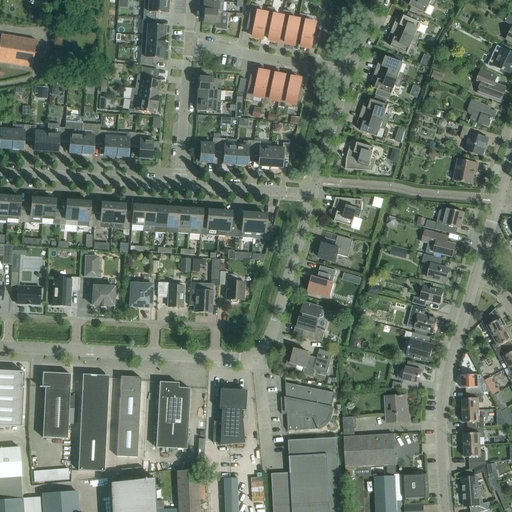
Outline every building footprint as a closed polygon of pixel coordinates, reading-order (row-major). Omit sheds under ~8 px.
[(221,12),(222,2),(204,0),(203,11),(221,12)] [(437,1),(435,0),(410,0),(411,1),(409,6),(425,14),(429,5),(434,7),(437,1)] [(167,13),(167,9),(169,9),(169,2),(144,1),(143,18),(155,19),(155,13),(167,13)] [(262,33),(266,14),(265,14),(257,12),(258,5),(251,4),(246,29),(252,31),(251,36),(261,38),(262,33)] [(282,17),(281,17),(273,15),(274,9),(267,7),(265,14),(266,14),(262,33),(268,34),(267,39),(277,41),(278,36),(282,17)] [(5,20),(21,22),(23,10),(7,8),(5,20)] [(298,20),(289,18),(290,12),(283,10),(281,17),(282,17),(278,36),(284,37),(283,42),(294,44),(295,39),(294,39),(298,20)] [(227,13),(221,12),(203,11),(202,22),(214,23),(214,28),(226,30),(227,13)] [(299,14),(298,20),(294,39),(295,39),(301,40),(300,45),(310,47),(311,38),(312,38),(314,38),(316,37),(317,36),(318,35),(318,31),(318,29),(317,29),(316,28),(316,27),(315,27),(314,26),(314,23),(305,22),(306,15),(299,14)] [(396,19),(392,29),(418,40),(421,34),(416,32),(420,23),(404,16),(401,21),(396,19)] [(164,37),(165,26),(155,25),(155,19),(143,18),(141,36),(165,37),(164,37)] [(418,40),(392,29),(387,39),(393,42),(390,47),(407,54),(411,45),(415,47),(418,40)] [(474,31),(471,36),(478,39),(481,35),(474,31)] [(0,62),(32,68),(36,41),(0,35),(0,37),(0,62)] [(164,48),(165,37),(141,36),(141,47),(164,48)] [(500,47),(497,46),(491,56),(497,59),(494,66),(511,75),(511,71),(511,53),(507,51),(500,47)] [(163,59),(163,49),(164,49),(164,48),(141,47),(140,64),(152,66),(153,59),(163,59)] [(379,61),(375,71),(402,81),(404,74),(399,73),(403,64),(386,57),(384,62),(379,61)] [(160,81),(155,80),(156,70),(142,67),(141,75),(140,75),(139,75),(138,75),(137,76),(137,77),(135,88),(138,89),(157,92),(157,91),(158,91),(160,81)] [(263,97),(266,78),(268,73),(257,71),(256,76),(250,75),(245,100),(252,102),(253,95),(262,97),(263,97)] [(402,81),(375,71),(371,81),(376,83),(374,89),(377,90),(391,95),(395,86),(399,88),(402,81)] [(482,81),(477,93),(500,102),(506,88),(494,84),(496,78),(497,78),(497,77),(481,71),(477,79),(482,81)] [(279,100),(283,82),(284,76),(274,74),(272,79),(266,78),(263,97),(262,97),(261,103),(268,105),(269,98),(278,100),(279,100)] [(199,78),(198,89),(215,90),(216,79),(199,78)] [(289,83),(283,82),(279,100),(278,100),(277,107),(284,108),(285,102),(295,104),(295,101),(296,101),(298,101),(298,100),(300,100),(300,99),(301,98),(302,98),(302,94),(302,93),(302,92),(301,91),(300,90),(298,89),(300,80),(290,78),(289,83)] [(243,92),(246,80),(240,79),(237,92),(243,92)] [(158,97),(157,96),(158,92),(157,92),(138,89),(132,88),(130,99),(137,100),(157,103),(158,97)] [(221,91),(215,90),(198,89),(197,100),(220,101),(221,91)] [(377,90),(375,95),(389,100),(391,95),(377,90)] [(156,109),(157,103),(137,100),(130,99),(128,109),(154,114),(155,109),(156,109)] [(472,116),(470,120),(489,127),(491,120),(493,121),(497,112),(488,109),(489,106),(471,99),(467,110),(467,112),(468,114),(470,115),(472,116)] [(220,101),(197,100),(196,111),(213,112),(213,114),(220,114),(221,101),(220,101)] [(364,103),(360,114),(387,123),(389,116),(385,114),(388,105),(371,100),(369,105),(364,103)] [(387,123),(360,114),(357,124),(362,126),(360,131),(377,137),(380,128),(385,129),(387,123)] [(0,148),(10,149),(12,130),(0,129),(1,124),(0,123),(0,148)] [(58,140),(64,141),(64,128),(58,128),(59,124),(47,123),(47,133),(45,151),(57,152),(58,140)] [(80,154),(82,135),(82,124),(65,123),(64,128),(64,141),(69,141),(68,153),(80,154)] [(99,143),(99,131),(100,125),(82,124),(82,135),(80,154),(92,155),(93,143),(99,143)] [(29,138),(30,126),(12,125),(12,130),(10,149),(22,150),(23,138),(29,138)] [(468,141),(465,151),(481,156),(486,141),(487,141),(488,139),(475,135),(477,129),(463,125),(460,138),(468,141)] [(45,151),(47,133),(35,132),(36,126),(30,126),(29,138),(34,139),(34,151),(45,151)] [(115,156),(116,137),(117,132),(99,131),(99,143),(104,143),(103,156),(115,156)] [(128,145),(133,145),(134,133),(128,133),(128,138),(116,137),(115,156),(127,157),(128,145)] [(145,134),(134,133),(133,145),(139,146),(138,158),(150,159),(151,158),(153,158),(154,151),(151,151),(152,140),(145,139),(145,134)] [(212,151),(218,151),(219,139),(212,138),(212,144),(200,143),(200,154),(197,154),(197,161),(199,161),(199,162),(211,163),(212,151)] [(234,165),(236,146),(236,140),(219,139),(218,151),(223,152),(223,164),(234,165)] [(247,153),(253,154),(253,141),(247,141),(247,142),(243,141),(242,146),(236,146),(234,165),(246,165),(247,153)] [(269,167),(271,148),(259,147),(260,142),(253,141),(253,154),(258,154),(258,166),(269,167)] [(282,149),(271,148),(269,167),(281,168),(282,156),(288,156),(289,144),(282,143),(282,149)] [(376,159),(371,157),(374,148),(357,143),(355,148),(350,147),(346,159),(345,169),(372,171),(376,159)] [(478,164),(458,159),(453,181),(472,185),(475,171),(477,172),(478,164)] [(7,216),(8,197),(0,196),(0,220),(6,221),(7,216)] [(20,198),(8,197),(7,216),(18,217),(18,222),(24,223),(25,210),(19,210),(20,198)] [(362,200),(336,198),(335,198),(330,214),(336,216),(334,221),(351,227),(354,217),(359,219),(361,210),(362,200)] [(41,224),(42,218),(43,199),(31,199),(30,211),(25,210),(24,223),(41,224)] [(55,200),(43,199),(42,218),(53,219),(53,225),(59,225),(60,213),(54,212),(55,200)] [(77,221),(78,202),(66,201),(65,213),(60,213),(59,225),(65,225),(65,220),(77,221)] [(90,203),(78,202),(77,221),(88,221),(88,227),(94,227),(94,215),(89,215),(90,203)] [(111,229),(111,223),(113,204),(101,203),(100,216),(94,215),(94,227),(111,229)] [(128,235),(130,211),(129,211),(129,212),(124,212),(125,205),(113,204),(111,223),(123,224),(122,229),(123,229),(122,234),(124,235),(128,235)] [(143,225),(144,206),(137,206),(137,207),(132,207),(131,225),(143,225)] [(154,226),(156,207),(155,207),(155,208),(151,208),(151,207),(144,206),(143,225),(143,231),(154,232),(154,226)] [(166,227),(167,208),(160,207),(160,209),(156,208),(156,207),(154,226),(154,232),(165,233),(166,227)] [(177,228),(178,209),(178,210),(174,210),(174,208),(167,208),(166,227),(177,228)] [(464,213),(447,208),(443,224),(437,222),(435,230),(455,235),(457,228),(460,229),(464,213)] [(188,234),(190,210),(183,209),(183,210),(179,210),(179,209),(178,209),(177,228),(177,233),(188,234)] [(201,222),(202,211),(197,211),(197,210),(190,210),(188,234),(199,235),(200,229),(200,222),(201,222)] [(218,230),(219,212),(207,211),(206,223),(201,222),(200,222),(200,229),(199,235),(215,236),(217,236),(218,230)] [(231,212),(219,212),(218,230),(217,236),(235,237),(236,225),(230,224),(231,212)] [(252,238),(254,214),(242,213),(241,225),(236,225),(235,237),(252,238)] [(266,215),(254,214),(252,238),(269,240),(272,227),(265,227),(266,215)] [(418,217),(417,224),(424,226),(425,219),(418,217)] [(444,236),(431,232),(429,243),(435,245),(434,253),(452,257),(455,245),(443,242),(444,236)] [(353,240),(352,240),(338,236),(337,236),(334,247),(322,243),(318,257),(335,262),(338,255),(347,258),(347,257),(348,258),(353,240)] [(12,254),(12,250),(12,245),(3,245),(2,265),(11,265),(12,254)] [(12,245),(12,250),(12,254),(26,255),(26,246),(17,245),(12,245)] [(442,259),(424,254),(422,263),(431,265),(427,278),(446,282),(449,269),(437,266),(439,259),(442,259)] [(85,277),(97,277),(98,257),(86,257),(85,277)] [(189,259),(179,258),(178,272),(189,272),(189,259)] [(210,280),(219,280),(219,271),(220,260),(211,259),(210,280)] [(317,279),(312,277),(308,292),(329,298),(333,284),(332,283),(336,271),(320,266),(318,273),(319,273),(317,279)] [(235,274),(227,274),(227,272),(219,271),(219,280),(218,285),(226,286),(225,300),(230,300),(230,301),(232,303),(236,303),(237,302),(237,300),(243,301),(244,283),(237,282),(237,278),(235,274)] [(39,305),(40,288),(17,287),(18,273),(11,272),(10,291),(16,292),(16,303),(16,304),(25,304),(26,304),(26,303),(29,303),(29,305),(30,305),(30,304),(39,305)] [(58,279),(53,279),(53,284),(52,284),(52,285),(53,285),(52,305),(69,306),(70,289),(78,290),(79,278),(71,277),(70,280),(66,280),(66,277),(58,277),(58,279)] [(182,308),(183,287),(176,286),(176,283),(157,282),(157,294),(168,295),(167,307),(182,308)] [(142,307),(150,307),(151,283),(143,283),(143,285),(131,284),(131,285),(131,287),(130,288),(130,292),(131,293),(130,306),(137,307),(138,307),(138,305),(142,306),(142,307)] [(211,313),(212,284),(190,283),(188,306),(194,306),(194,312),(211,313)] [(93,286),(92,294),(93,294),(93,298),(92,298),(92,306),(100,306),(100,307),(100,308),(105,308),(105,307),(105,306),(113,307),(113,298),(115,298),(116,297),(117,295),(117,294),(117,292),(116,291),(116,289),(114,289),(114,287),(93,286)] [(370,286),(368,293),(378,295),(380,288),(370,286)] [(443,291),(423,286),(420,299),(414,297),(412,303),(425,307),(426,301),(440,304),(443,291)] [(305,330),(303,338),(301,337),(301,338),(321,342),(325,331),(316,328),(319,317),(321,318),(323,317),(324,313),(323,311),(321,310),(322,308),(304,303),(301,314),(303,314),(302,318),(300,318),(297,328),(305,330)] [(416,321),(414,329),(433,333),(436,319),(424,316),(426,309),(412,306),(409,319),(416,321)] [(489,330),(492,337),(507,329),(501,319),(497,321),(495,316),(498,314),(496,308),(481,322),(482,322),(480,323),(485,333),(489,330)] [(511,339),(507,329),(492,337),(496,343),(491,345),(496,354),(511,346),(508,341),(511,339)] [(413,333),(406,356),(429,362),(433,345),(417,341),(419,335),(430,338),(430,337),(413,333)] [(511,348),(511,346),(496,354),(501,363),(505,361),(509,368),(511,365),(511,348)] [(289,356),(286,365),(295,367),(295,368),(296,365),(305,367),(302,376),(303,376),(304,373),(312,376),(314,370),(327,373),(332,353),(319,350),(317,358),(309,356),(309,354),(294,349),(292,357),(289,356)] [(406,367),(403,380),(418,384),(421,371),(423,372),(425,365),(408,361),(406,367)] [(23,384),(24,372),(0,370),(0,426),(21,427),(23,384)] [(42,437),(67,439),(69,386),(70,374),(47,373),(42,373),(42,377),(41,387),(39,387),(44,388),(42,437)] [(104,472),(108,377),(108,376),(82,375),(77,470),(104,472)] [(483,393),(491,392),(481,375),(461,376),(461,388),(465,388),(466,393),(483,393)] [(120,377),(116,457),(136,458),(140,378),(120,377)] [(155,448),(186,449),(189,389),(178,388),(178,383),(159,382),(155,448)] [(288,431),(321,429),(318,422),(319,420),(321,419),(322,417),(323,415),(324,413),(325,408),(331,409),(334,393),(286,383),(286,382),(285,382),(286,398),(281,397),(282,415),(287,414),(288,431)] [(211,422),(210,443),(219,443),(219,446),(244,443),(241,410),(245,410),(246,391),(220,389),(219,409),(221,409),(220,422),(211,422)] [(483,403),(483,393),(466,393),(466,399),(462,399),(462,411),(479,410),(478,403),(483,403)] [(385,397),(387,423),(408,422),(408,411),(406,411),(405,396),(401,396),(399,396),(385,397)] [(479,418),(479,410),(462,411),(463,423),(467,423),(467,428),(484,428),(484,417),(479,418)] [(356,429),(356,417),(343,418),(343,430),(356,429)] [(485,438),(484,428),(467,428),(467,434),(463,434),(464,446),(480,445),(480,438),(485,438)] [(344,437),(346,478),(396,475),(393,435),(344,437)] [(290,473),(271,474),(273,511),(340,511),(337,438),(288,440),(290,473)] [(486,464),(485,452),(480,452),(480,445),(464,446),(464,458),(468,457),(469,470),(486,464)] [(31,511),(30,498),(22,499),(20,477),(21,477),(19,447),(0,448),(0,511),(31,511)] [(495,463),(486,465),(488,479),(490,485),(491,487),(494,486),(492,481),(497,479),(498,479),(495,463)] [(39,466),(39,477),(74,477),(74,466),(39,466)] [(142,467),(126,469),(127,475),(142,474),(142,467)] [(178,509),(178,511),(199,511),(198,476),(202,475),(202,471),(176,472),(178,509)] [(427,473),(422,473),(403,474),(404,505),(428,504),(427,473)] [(374,477),(375,511),(402,511),(402,500),(401,501),(400,494),(396,494),(395,476),(374,477)] [(470,511),(483,511),(491,510),(490,508),(489,502),(483,504),(480,496),(483,492),(481,486),(478,486),(475,477),(462,478),(464,507),(469,506),(470,511)] [(154,478),(109,483),(110,511),(155,511),(155,510),(155,498),(154,478)] [(350,511),(359,511),(365,511),(363,478),(349,478),(350,511)] [(225,511),(239,511),(239,479),(224,479),(225,511)] [(77,511),(76,491),(43,492),(44,511),(77,511)] [(496,500),(489,502),(490,508),(498,506),(496,500)]
